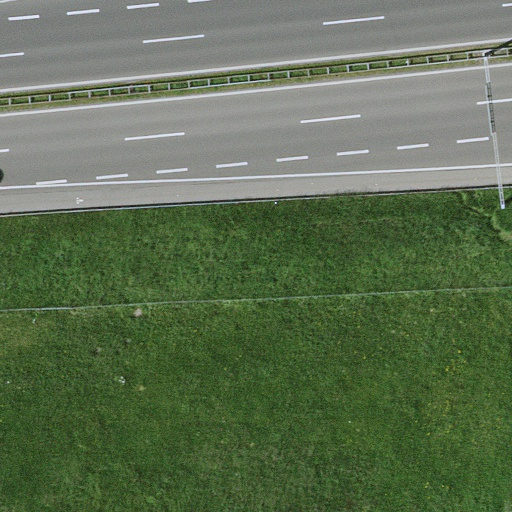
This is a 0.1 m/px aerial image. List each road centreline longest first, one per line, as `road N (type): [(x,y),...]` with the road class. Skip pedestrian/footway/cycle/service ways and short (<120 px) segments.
road 1 (motorway): [(511,2),(0,54)]
road 2 (motorway): [(0,150),(511,99)]
